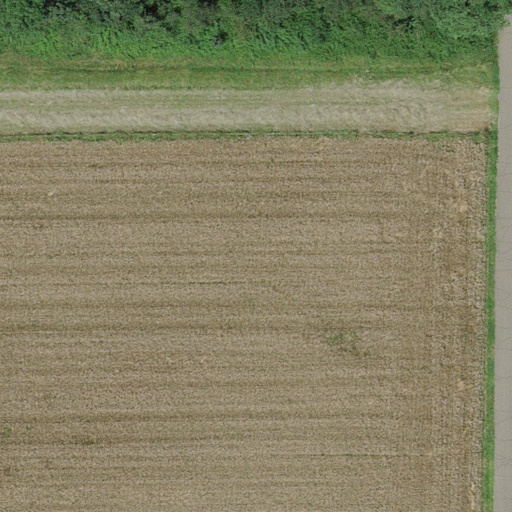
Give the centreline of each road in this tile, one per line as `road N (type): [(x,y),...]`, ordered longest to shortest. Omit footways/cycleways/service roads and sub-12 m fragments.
road 1 (track): [(510,0),(504,511)]
road 2 (track): [(510,56),(0,54)]
